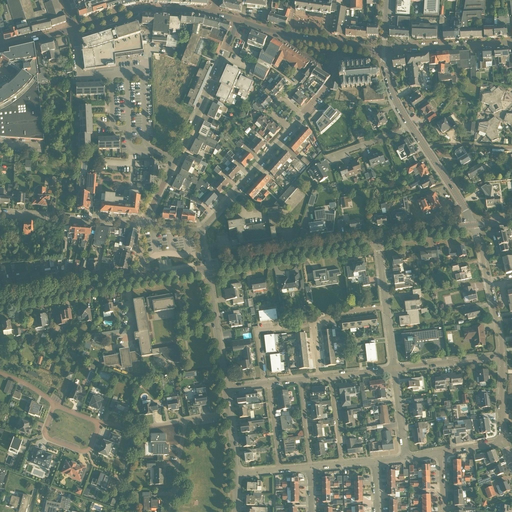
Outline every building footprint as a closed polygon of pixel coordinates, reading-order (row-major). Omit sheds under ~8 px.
[(8,5),(18,37),(30,33),(28,26),(27,26),(18,0),(9,0),(6,1),(8,5)] [(46,10),(42,0),(37,0),(38,1),(42,11),(33,13),(29,0),(18,0),(26,21),(27,20),(28,26),(30,33),(51,28),(49,19),(46,10)] [(56,1),(56,0),(42,0),(44,5),(45,5),(52,27),(66,22),(63,13),(62,14),(57,0),(56,1)] [(119,0),(72,0),(74,4),(75,8),(76,10),(77,9),(78,11),(77,12),(77,11),(77,12),(79,19),(80,19),(83,18),(83,17),(86,17),(87,16),(93,14),(93,15),(94,14),(96,14),(97,13),(99,13),(100,12),(102,12),(103,12),(103,11),(105,11),(106,11),(110,9),(111,9),(113,8),(114,8),(113,8),(115,7),(116,8),(116,7),(121,6),(119,0)] [(232,10),(235,2),(235,1),(233,0),(232,0),(226,0),(226,9),(232,10)] [(241,12),(242,0),(234,0),(235,1),(235,2),(232,10),(241,12)] [(245,0),(246,0),(245,5),(247,5),(247,8),(258,9),(258,6),(266,7),(267,0),(245,0)] [(296,0),(295,10),(323,14),(324,13),(330,14),(331,13),(332,7),(337,7),(336,7),(336,0),(296,0)] [(362,10),(362,0),(350,0),(351,10),(362,10)] [(396,0),(395,14),(410,15),(411,0),(413,1),(415,2),(418,2),(420,2),(423,2),(425,1),(424,16),(438,16),(438,17),(439,17),(439,0),(396,0)] [(463,14),(461,28),(461,30),(468,30),(468,28),(468,22),(481,21),(481,18),(481,15),(484,15),(485,2),(485,0),(465,0),(466,0),(466,1),(463,15),(463,14)] [(275,24),(285,27),(288,18),(290,10),(292,5),(279,2),(279,7),(279,10),(285,11),(283,16),(278,14),(278,17),(275,24)] [(0,27),(2,33),(4,40),(12,38),(18,37),(8,5),(5,6),(8,14),(4,16),(6,21),(3,22),(1,16),(0,16),(0,27)] [(279,10),(279,7),(272,6),(271,15),(270,14),(267,22),(275,24),(278,17),(276,16),(276,9),(279,10)] [(337,7),(332,7),(331,13),(335,13),(334,20),(344,22),(346,8),(337,7)] [(454,24),(454,28),(455,39),(457,39),(461,38),(461,30),(461,28),(463,14),(456,13),(455,21),(454,24)] [(137,22),(141,36),(145,36),(144,39),(148,39),(148,41),(152,41),(153,16),(142,15),(141,21),(137,22)] [(188,16),(181,15),(181,16),(181,18),(180,25),(179,35),(184,36),(186,27),(188,27),(189,16),(188,16)] [(481,15),(481,18),(481,21),(481,28),(483,28),(484,28),(484,38),(494,38),(494,28),(493,24),(485,24),(485,19),(484,19),(484,16),(484,15),(481,15)] [(169,17),(153,16),(152,41),(152,42),(163,45),(162,46),(166,47),(168,29),(169,17)] [(192,36),(197,17),(194,16),(189,16),(188,27),(190,27),(188,35),(192,36)] [(377,26),(378,16),(376,16),(374,16),(374,21),(372,21),(372,23),(371,23),(371,26),(367,26),(367,30),(367,36),(378,37),(378,26),(377,26)] [(494,24),(493,24),(494,28),(494,38),(503,37),(502,16),(499,16),(499,19),(497,19),(497,18),(494,18),(494,24)] [(506,16),(502,16),(503,37),(507,37),(506,25),(510,25),(510,20),(509,19),(506,19),(506,16)] [(175,50),(178,40),(179,35),(180,25),(181,18),(169,17),(168,29),(166,47),(172,47),(172,50),(175,50)] [(206,43),(210,33),(205,31),(206,27),(212,29),(212,28),(218,29),(219,21),(204,17),(197,17),(192,36),(181,62),(188,65),(196,68),(202,53),(206,43)] [(410,21),(410,18),(398,17),(397,28),(391,27),(390,27),(390,36),(408,38),(409,38),(410,21)] [(341,36),(344,22),(334,20),(334,24),(333,24),(332,26),(333,26),(332,31),(333,31),(332,33),(332,34),(341,36)] [(357,28),(358,21),(351,20),(351,24),(351,28),(346,27),(345,36),(356,37),(357,28)] [(210,33),(206,43),(208,43),(216,46),(213,53),(218,55),(220,48),(224,40),(227,32),(229,24),(219,21),(218,29),(212,28),(212,29),(210,33)] [(115,55),(143,51),(141,36),(137,22),(110,30),(114,42),(115,55)] [(430,28),(430,26),(422,26),(420,26),(420,28),(412,27),(412,37),(417,38),(416,38),(423,39),(423,38),(426,38),(426,39),(432,39),(432,38),(437,38),(437,28),(430,28)] [(367,36),(367,30),(357,28),(356,37),(363,38),(363,36),(367,36),(367,38),(367,36)] [(468,30),(461,30),(461,38),(471,38),(471,29),(471,28),(468,28),(468,30)] [(482,29),(471,29),(471,38),(482,38),(482,29)] [(83,70),(91,69),(95,69),(115,66),(115,55),(114,42),(110,30),(81,39),(83,45),(80,46),(83,70)] [(262,50),(267,38),(252,32),(247,44),(262,50)] [(264,81),(265,79),(266,77),(266,76),(269,70),(272,65),(276,58),(278,53),(283,45),(273,40),(267,38),(262,50),(258,63),(254,75),(264,81)] [(53,44),(52,40),(39,43),(41,54),(48,53),(49,52),(54,51),(58,50),(57,42),(56,42),(56,43),(53,44)] [(0,137),(43,140),(44,140),(40,106),(43,106),(41,96),(39,96),(38,84),(47,82),(47,80),(37,82),(37,81),(46,78),(37,80),(35,80),(34,76),(38,75),(33,45),(27,47),(27,46),(26,46),(26,47),(20,48),(19,48),(19,49),(13,50),(12,49),(12,50),(12,51),(9,52),(9,54),(3,55),(2,57),(1,57),(9,63),(9,62),(11,64),(14,66),(15,67),(18,69),(22,72),(18,78),(18,77),(17,77),(18,78),(14,83),(13,82),(13,83),(8,87),(8,86),(7,87),(8,87),(3,91),(2,90),(2,91),(0,92),(0,137)] [(276,58),(272,65),(278,69),(283,59),(289,63),(293,65),(292,67),(293,68),(301,57),(283,45),(278,53),(276,58)] [(502,64),(501,49),(494,50),(495,58),(498,58),(499,68),(502,67),(502,64)] [(61,58),(58,50),(54,51),(49,52),(48,53),(41,54),(42,54),(43,60),(42,60),(43,66),(47,65),(46,62),(61,58)] [(246,59),(248,53),(242,50),(240,56),(246,59)] [(492,63),(491,50),(484,50),(485,51),(483,51),(483,50),(482,50),(483,63),(478,63),(479,69),(486,69),(486,63),(492,63)] [(471,51),(459,52),(461,70),(471,69),(471,80),(476,81),(476,69),(476,60),(471,60),(471,51)] [(461,70),(459,52),(448,53),(450,65),(457,64),(458,70),(461,70)] [(438,73),(451,76),(450,65),(448,53),(437,54),(438,65),(438,68),(438,73)] [(434,70),(434,65),(438,65),(437,54),(429,56),(430,63),(429,63),(429,65),(429,70),(434,70)] [(423,64),(422,56),(407,57),(407,62),(410,87),(421,87),(418,68),(420,68),(422,69),(423,67),(423,66),(421,65),(421,64),(423,64)] [(304,70),(310,63),(301,57),(293,68),(296,70),(297,68),(300,70),(302,68),(304,70)] [(405,64),(404,58),(392,60),(393,69),(394,68),(394,72),(395,73),(396,73),(397,73),(398,73),(402,72),(401,69),(402,69),(402,67),(403,67),(404,69),(404,78),(405,78),(408,78),(406,64),(405,64)] [(369,62),(369,61),(368,61),(368,62),(365,62),(365,61),(364,61),(364,62),(360,63),(360,61),(359,61),(360,63),(355,63),(355,62),(354,62),(354,63),(350,63),(350,62),(349,62),(350,64),(346,64),(346,63),(345,63),(345,64),(340,64),(340,63),(339,63),(340,64),(338,64),(338,65),(340,65),(340,72),(339,72),(339,73),(339,74),(339,75),(340,75),(340,77),(340,78),(339,78),(339,79),(340,79),(340,80),(341,80),(342,87),(340,87),(340,88),(342,88),(342,89),(342,88),(347,87),(347,89),(348,89),(348,87),(351,87),(352,88),(352,87),(356,87),(356,88),(357,88),(357,87),(361,86),(361,87),(362,87),(362,86),(365,86),(365,87),(366,87),(366,89),(363,89),(364,102),(384,100),(383,94),(376,94),(376,88),(371,89),(371,87),(371,85),(372,85),(372,84),(371,85),(371,83),(378,83),(378,82),(378,81),(378,79),(376,80),(376,77),(377,79),(378,78),(377,77),(379,75),(380,75),(379,74),(379,72),(380,71),(379,70),(378,71),(376,69),(377,68),(376,68),(376,69),(373,69),(373,68),(372,68),(372,69),(370,69),(369,63),(371,63),(371,62),(369,62)] [(249,74),(254,75),(258,63),(254,62),(249,74)] [(211,65),(207,63),(205,67),(202,72),(199,71),(196,77),(200,79),(197,85),(203,88),(213,66),(213,67),(214,64),(212,63),(211,65)] [(302,85),(305,81),(316,68),(310,64),(302,74),(304,76),(299,82),(302,85)] [(222,85),(216,97),(221,99),(220,102),(224,103),(225,101),(232,104),(234,100),(232,99),(234,95),(231,94),(234,87),(240,90),(239,92),(243,94),(242,97),(246,99),(250,91),(252,92),(254,88),(252,87),(254,82),(241,77),(239,82),(237,81),(241,72),(237,71),(238,68),(234,67),(233,69),(228,67),(222,79),(224,80),(222,85)] [(35,80),(37,80),(46,78),(44,68),(40,69),(41,74),(38,75),(34,76),(35,80)] [(322,87),(330,77),(317,69),(312,74),(303,85),(308,89),(309,88),(314,82),(322,87)] [(451,76),(438,73),(439,82),(452,80),(452,76),(451,76)] [(282,80),(284,78),(280,74),(274,80),(282,88),(286,84),(282,80)] [(279,92),(282,88),(274,80),(270,84),(279,92)] [(104,94),(104,83),(100,84),(98,84),(93,84),(91,84),(86,84),(86,85),(84,85),(84,84),(79,84),(79,85),(77,85),(76,85),(76,96),(87,95),(87,94),(90,94),(90,95),(94,95),(94,94),(97,94),(97,95),(101,95),(101,93),(104,93),(104,95),(104,94)] [(279,92),(270,84),(267,88),(265,91),(269,95),(271,93),(275,96),(279,92)] [(195,108),(203,88),(197,85),(194,92),(190,90),(187,96),(191,98),(188,105),(195,108)] [(297,102),(303,96),(300,93),(302,92),(298,88),(294,93),(296,95),(293,98),(297,102)] [(501,101),(504,92),(501,91),(500,90),(498,88),(491,93),(494,100),(501,101)] [(263,93),(265,95),(262,100),(269,106),(272,102),(267,97),(269,95),(265,91),(262,89),(260,91),(263,93)] [(419,96),(418,95),(420,94),(418,91),(413,94),(416,99),(410,102),(415,108),(424,102),(419,96)] [(490,106),(494,100),(491,93),(482,95),(482,98),(482,99),(481,102),(490,106)] [(305,98),(303,96),(297,102),(301,106),(305,102),(307,104),(311,99),(307,96),(305,98)] [(446,96),(435,110),(440,113),(451,99),(446,96)] [(265,110),(269,106),(262,100),(260,98),(254,104),(259,109),(261,106),(265,110)] [(490,106),(489,108),(494,114),(495,112),(496,113),(498,111),(499,110),(502,110),(501,101),(494,100),(490,106)] [(210,110),(217,113),(219,110),(222,112),(226,113),(228,109),(224,106),(222,108),(220,107),(213,104),(210,110)] [(437,117),(433,112),(428,104),(419,110),(420,111),(420,112),(421,114),(422,114),(423,115),(424,115),(425,117),(426,116),(427,118),(426,119),(429,123),(433,120),(437,118),(437,117)] [(90,110),(90,107),(91,107),(90,106),(84,106),(80,106),(81,134),(79,135),(79,149),(90,149),(90,145),(89,142),(90,142),(90,138),(89,138),(89,135),(90,135),(90,134),(92,134),(91,131),(91,128),(91,124),(91,121),(91,117),(90,117),(90,114),(91,114),(91,110),(90,110)] [(317,122),(316,123),(319,130),(324,125),(326,127),(331,122),(330,121),(333,117),(336,120),(339,116),(341,114),(339,113),(340,113),(338,112),(336,110),(335,111),(329,107),(326,111),(327,112),(323,116),(326,119),(323,123),(319,120),(317,123),(317,122)] [(219,119),(221,115),(217,113),(210,110),(207,116),(214,119),(213,122),(219,125),(220,122),(218,121),(219,119)] [(379,115),(381,114),(384,113),(384,112),(379,115),(373,117),(374,118),(371,119),(372,122),(374,122),(375,121),(376,123),(378,127),(386,124),(386,123),(387,123),(387,121),(387,120),(386,120),(384,120),(384,119),(383,120),(382,116),(380,117),(379,115)] [(261,126),(267,119),(263,116),(257,122),(261,126)] [(454,123),(451,117),(445,120),(437,125),(436,126),(437,128),(439,128),(442,134),(450,129),(450,128),(452,127),(453,127),(456,125),(454,123)] [(498,130),(501,121),(498,120),(497,119),(495,117),(488,122),(490,129),(498,130)] [(271,123),(267,119),(261,126),(265,129),(272,122),(271,123)] [(215,130),(210,128),(211,125),(205,122),(202,128),(213,134),(215,130)] [(270,132),(276,125),(272,122),(265,129),(266,130),(267,128),(270,132)] [(486,134),(490,129),(488,122),(479,123),(479,127),(479,128),(478,131),(486,134)] [(275,136),(280,129),(276,125),(270,132),(275,136)] [(208,134),(213,134),(202,128),(199,134),(206,138),(208,134)] [(316,141),(312,133),(306,128),(302,133),(308,138),(310,136),(312,139),(314,142),(316,141)] [(357,139),(366,136),(363,129),(354,132),(356,135),(357,139)] [(492,142),(494,140),(495,139),(499,139),(498,130),(490,129),(486,134),(492,142)] [(308,138),(302,133),(298,138),(304,143),(308,138)] [(206,141),(216,146),(217,144),(218,143),(208,137),(206,141)] [(261,150),(266,145),(257,137),(255,139),(258,141),(255,144),(261,150)] [(119,149),(119,138),(115,138),(113,138),(108,138),(108,139),(106,139),(106,138),(102,138),(102,139),(99,139),(99,138),(98,139),(98,150),(119,149)] [(306,145),(304,143),(298,138),(293,143),(299,148),(301,146),(304,149),(305,148),(307,150),(308,151),(311,153),(313,152),(312,150),(310,148),(306,145)] [(205,149),(202,147),(203,144),(196,140),(193,146),(200,150),(204,152),(205,149)] [(412,150),(410,146),(410,145),(407,140),(400,144),(401,144),(396,147),(399,152),(403,150),(407,158),(415,153),(413,150),(412,150)] [(216,146),(206,141),(204,144),(204,145),(207,146),(215,150),(216,146)] [(298,156),(300,154),(296,151),(299,148),(293,143),(289,147),(298,156)] [(261,150),(255,144),(253,147),(250,144),(248,146),(257,154),(261,150)] [(197,155),(200,150),(193,146),(190,152),(197,155)] [(466,156),(462,149),(456,153),(460,159),(459,160),(462,166),(470,161),(466,155),(466,156)] [(249,163),(254,158),(245,150),(243,152),(240,155),(243,157),(243,158),(249,163)] [(294,159),(285,151),(281,156),(287,162),(289,159),(293,161),(294,159)] [(385,162),(382,153),(372,157),(372,156),(368,157),(371,166),(385,162)] [(234,160),(232,158),(227,154),(224,158),(231,164),(227,167),(231,170),(236,175),(241,170),(232,162),(234,160)] [(287,162),(281,156),(277,161),(289,172),(290,170),(288,168),(290,165),(287,162)] [(307,166),(310,163),(308,161),(304,157),(301,160),(307,166)] [(196,166),(193,165),(194,162),(194,161),(187,158),(184,164),(191,167),(194,169),(196,166)] [(249,163),(243,158),(241,160),(238,158),(236,160),(245,168),(249,163)] [(289,172),(277,161),(272,166),(278,171),(282,175),(284,177),(287,174),(289,172)] [(352,176),(358,174),(357,171),(361,170),(358,161),(353,163),(351,164),(353,169),(350,170),(352,176)] [(151,170),(159,171),(160,164),(144,162),(143,167),(151,168),(151,170)] [(326,175),(323,170),(325,169),(322,163),(312,168),(314,172),(320,183),(328,178),(327,177),(328,177),(326,174),(326,175)] [(420,168),(419,166),(420,166),(418,163),(414,165),(406,169),(408,174),(413,172),(416,176),(419,174),(422,178),(429,174),(427,170),(426,168),(424,165),(420,168)] [(188,173),(191,167),(184,164),(181,170),(188,173)] [(480,165),(476,167),(472,170),(473,172),(468,175),(470,179),(477,175),(480,181),(485,178),(484,175),(483,175),(482,173),(484,172),(480,165)] [(277,179),(278,177),(275,174),(278,171),(272,166),(268,171),(277,179)] [(347,171),(345,166),(343,167),(343,166),(339,168),(343,180),(347,178),(352,176),(350,170),(347,171)] [(156,178),(159,179),(159,171),(151,170),(151,173),(143,172),(142,177),(156,178)] [(236,175),(231,170),(228,173),(225,170),(223,172),(232,180),(236,175)] [(78,191),(77,209),(88,210),(88,206),(90,206),(90,202),(89,202),(89,194),(93,194),(93,195),(95,195),(96,174),(88,174),(86,192),(78,191)] [(274,192),(276,190),(271,186),(273,183),(264,175),(260,180),(266,185),(274,192)] [(156,178),(142,177),(139,176),(139,181),(147,182),(147,185),(155,186),(156,178)] [(188,184),(189,182),(186,180),(185,180),(185,179),(178,176),(175,182),(186,187),(188,184)] [(224,189),(229,184),(220,176),(218,178),(221,180),(219,183),(224,189)] [(198,184),(199,182),(197,181),(192,179),(188,177),(186,180),(189,182),(197,186),(197,185),(198,184)] [(429,181),(428,178),(420,182),(420,183),(423,189),(429,186),(430,188),(435,186),(432,179),(429,181)] [(199,182),(198,184),(200,185),(202,187),(203,186),(207,190),(209,187),(207,185),(202,181),(200,179),(199,182)] [(261,190),(266,185),(260,180),(256,185),(261,190)] [(186,187),(175,182),(172,188),(179,191),(181,188),(185,190),(186,187)] [(224,189),(219,183),(216,186),(213,183),(211,185),(220,194),(224,189)] [(276,234),(282,233),(278,208),(282,208),(282,206),(298,188),(293,184),(274,206),(274,209),(267,210),(268,215),(270,223),(267,224),(246,227),(245,220),(228,223),(231,240),(235,239),(236,240),(238,242),(239,242),(239,245),(244,244),(244,243),(272,239),(277,239),(276,234)] [(257,195),(261,190),(256,185),(251,189),(257,195)] [(481,188),(484,194),(486,196),(485,197),(487,208),(487,207),(494,206),(494,207),(495,207),(494,204),(501,203),(501,202),(501,203),(500,198),(494,198),(492,195),(493,194),(493,186),(487,186),(486,185),(481,188)] [(9,204),(9,198),(3,198),(4,193),(0,192),(1,188),(0,188),(0,203),(3,204),(3,203),(4,203),(4,204),(7,204),(7,203),(9,204)] [(32,199),(32,205),(37,205),(37,206),(41,206),(46,207),(47,201),(49,201),(49,197),(44,197),(45,188),(39,188),(38,197),(34,196),(33,199),(32,199)] [(253,200),(257,195),(251,189),(247,194),(253,200)] [(139,194),(138,194),(138,193),(137,192),(129,191),(129,190),(124,190),(123,195),(105,193),(104,201),(102,200),(102,204),(101,204),(100,212),(109,213),(112,214),(112,213),(127,215),(130,216),(130,215),(131,215),(137,216),(138,212),(140,197),(138,197),(139,194)] [(213,203),(217,198),(209,190),(204,194),(213,203)] [(23,205),(24,196),(17,195),(17,193),(12,193),(12,198),(17,198),(17,204),(20,204),(20,205),(23,205)] [(209,207),(213,203),(204,194),(199,200),(205,205),(209,207)] [(433,211),(441,207),(441,206),(440,204),(439,203),(437,198),(438,197),(437,194),(435,194),(418,201),(423,213),(431,210),(431,209),(432,209),(433,211)] [(400,215),(392,216),(393,219),(397,218),(397,223),(397,222),(404,221),(404,222),(407,221),(406,214),(410,213),(408,206),(407,197),(403,198),(403,200),(404,206),(405,208),(402,208),(402,209),(399,209),(400,215)] [(180,209),(181,202),(178,201),(177,208),(171,207),(171,209),(170,209),(169,220),(176,221),(177,209),(177,208),(180,209)] [(391,225),(389,213),(388,208),(386,208),(386,213),(382,214),(383,218),(378,218),(377,215),(373,216),(373,223),(375,222),(375,225),(378,225),(378,226),(384,225),(384,226),(385,226),(384,225),(390,224),(390,225),(391,225)] [(309,224),(310,233),(324,230),(324,229),(327,229),(327,233),(333,232),(335,211),(325,210),(315,212),(316,221),(314,221),(314,223),(309,224)] [(364,225),(363,221),(359,221),(350,223),(350,225),(351,230),(351,231),(355,230),(360,229),(360,225),(364,225),(364,224),(364,225)] [(33,232),(33,223),(27,222),(27,223),(24,223),(23,231),(23,235),(30,235),(30,232),(33,232)] [(105,243),(108,233),(109,228),(96,227),(95,232),(93,240),(94,240),(105,243)] [(504,228),(503,227),(496,228),(497,235),(498,239),(498,242),(508,240),(510,240),(509,237),(511,237),(511,236),(510,232),(508,232),(507,227),(504,228)] [(136,231),(130,230),(122,229),(122,230),(122,235),(122,237),(124,238),(128,238),(134,240),(136,231)] [(132,249),(134,240),(128,238),(126,244),(123,243),(122,246),(119,246),(118,248),(125,250),(126,247),(132,249)] [(103,248),(105,243),(94,240),(93,245),(103,248)] [(507,240),(508,240),(498,242),(499,246),(500,246),(501,252),(508,251),(507,244),(508,244),(507,240)] [(129,262),(130,260),(129,259),(130,256),(129,256),(130,251),(125,250),(118,248),(114,247),(113,252),(119,253),(117,261),(120,261),(128,263),(129,262)] [(464,248),(464,247),(457,249),(458,252),(451,253),(451,250),(451,249),(446,250),(447,250),(447,257),(451,256),(459,255),(459,258),(467,256),(465,251),(466,251),(465,248),(464,248)] [(429,260),(429,259),(432,258),(431,258),(436,257),(435,251),(421,254),(422,260),(424,259),(425,261),(429,260)] [(511,256),(503,259),(504,266),(511,264),(511,256)] [(98,267),(99,267),(97,257),(94,258),(95,264),(89,264),(91,273),(91,272),(92,273),(94,273),(94,272),(98,271),(98,267)] [(393,273),(398,273),(401,272),(400,265),(403,264),(402,257),(393,258),(393,262),(392,262),(393,269),(392,269),(393,273)] [(128,266),(129,264),(128,264),(128,263),(120,261),(120,265),(115,265),(115,264),(112,264),(112,269),(119,268),(127,270),(128,266)] [(366,275),(365,271),(364,263),(353,265),(354,274),(362,273),(362,276),(362,280),(364,280),(369,279),(368,275),(366,275)] [(459,269),(458,264),(451,265),(453,272),(457,270),(458,272),(460,272),(461,273),(462,273),(460,274),(460,276),(458,276),(458,275),(456,276),(457,281),(461,281),(472,278),(470,272),(468,273),(467,267),(461,268),(461,269),(459,269)] [(31,282),(39,281),(38,274),(39,273),(42,273),(42,272),(41,266),(37,266),(38,271),(30,273),(30,275),(31,282)] [(323,270),(314,272),(314,273),(316,286),(322,285),(322,283),(336,280),(335,275),(340,274),(339,270),(324,272),(323,270)] [(6,280),(5,275),(4,272),(0,272),(0,277),(3,277),(3,280),(2,281),(3,287),(8,286),(8,287),(10,286),(11,286),(10,279),(6,280)] [(16,277),(16,272),(12,272),(12,275),(13,282),(16,281),(17,285),(26,283),(25,277),(24,273),(19,274),(19,276),(16,277)] [(279,289),(282,289),(282,290),(282,291),(287,290),(289,289),(289,291),(294,291),(294,289),(298,288),(299,291),(304,290),(303,279),(299,280),(299,279),(298,274),(291,276),(292,281),(288,282),(287,279),(281,281),(282,284),(281,285),(279,285),(279,289)] [(405,287),(404,275),(394,276),(395,290),(413,287),(413,282),(408,283),(409,286),(405,287)] [(253,291),(266,289),(264,279),(259,280),(259,281),(252,283),(253,291)] [(237,298),(235,289),(241,288),(241,283),(230,285),(231,289),(225,290),(226,301),(233,299),(234,305),(244,303),(243,297),(237,298)] [(472,293),(471,287),(465,289),(465,292),(467,292),(470,301),(477,300),(475,292),(472,293)] [(407,312),(417,310),(416,306),(420,306),(419,298),(422,297),(421,290),(418,290),(413,291),(413,297),(404,298),(406,312),(407,312)] [(133,301),(138,333),(134,334),(135,341),(138,340),(140,354),(139,354),(139,352),(129,353),(128,349),(119,350),(120,355),(109,356),(111,366),(121,364),(122,369),(132,368),(131,363),(140,361),(139,356),(141,356),(141,357),(147,357),(147,356),(160,354),(160,349),(151,350),(144,307),(147,307),(148,310),(153,309),(154,313),(174,309),(172,298),(172,294),(146,299),(147,303),(144,304),(143,299),(133,301)] [(104,308),(105,312),(103,312),(104,317),(111,316),(110,313),(113,312),(113,314),(115,313),(116,317),(119,317),(119,309),(117,309),(116,304),(112,305),(112,304),(105,305),(105,308),(104,308)] [(468,320),(481,317),(480,313),(479,313),(478,310),(479,309),(478,306),(473,307),(473,311),(469,312),(468,308),(464,309),(465,313),(464,313),(465,317),(467,316),(468,320)] [(87,310),(86,307),(80,308),(81,311),(78,311),(79,317),(82,317),(82,320),(85,319),(86,322),(92,321),(90,309),(87,310)] [(58,325),(65,324),(65,321),(69,320),(68,318),(71,318),(70,309),(65,310),(65,312),(59,313),(60,316),(56,317),(58,325)] [(277,320),(276,309),(275,309),(275,310),(268,311),(267,310),(269,321),(269,320),(277,319),(277,320)] [(231,322),(231,327),(242,326),(241,320),(238,321),(237,315),(240,314),(240,310),(233,311),(234,315),(228,316),(229,323),(231,322)] [(269,321),(267,310),(267,311),(259,312),(259,311),(259,312),(261,322),(261,321),(269,320),(269,321)] [(420,324),(418,311),(418,310),(417,310),(407,312),(408,316),(399,317),(400,326),(411,325),(420,324)] [(35,329),(42,328),(42,331),(46,330),(45,327),(45,326),(49,325),(48,320),(44,321),(43,315),(42,315),(42,316),(40,317),(36,318),(36,321),(33,321),(33,322),(34,322),(35,329)] [(371,326),(377,326),(378,326),(377,316),(369,317),(371,326)] [(362,318),(364,327),(369,327),(371,326),(369,317),(362,318)] [(350,329),(357,328),(356,318),(349,319),(350,329)] [(357,328),(364,327),(362,318),(356,318),(357,328)] [(343,330),(350,329),(349,319),(341,320),(343,330)] [(4,335),(12,334),(11,330),(10,321),(2,322),(4,335)] [(485,345),(483,326),(472,328),(463,329),(464,341),(474,339),(475,347),(482,346),(482,347),(483,347),(483,346),(485,345)] [(85,343),(83,349),(89,351),(90,349),(91,345),(94,337),(120,333),(121,335),(126,334),(126,329),(122,330),(120,330),(115,331),(88,335),(85,343)] [(323,338),(333,337),(332,330),(322,331),(323,338)] [(437,331),(412,333),(401,334),(402,341),(404,341),(406,354),(412,353),(416,353),(416,352),(415,347),(416,347),(415,346),(418,346),(417,342),(438,340),(438,338),(437,331)] [(296,341),(306,340),(305,333),(295,334),(296,341)] [(275,343),(274,335),(275,335),(264,336),(264,337),(265,336),(266,344),(265,344),(265,345),(276,343),(275,343)] [(324,345),(334,344),(333,337),(323,338),(324,345)] [(251,358),(250,349),(251,349),(249,340),(233,342),(234,351),(243,350),(244,359),(251,358)] [(297,348),(307,347),(306,340),(296,341),(297,348)] [(276,352),(275,344),(276,343),(265,345),(266,345),(267,353),(266,353),(277,352),(277,351),(276,352)] [(325,352),(334,351),(334,344),(324,345),(325,352)] [(376,352),(375,344),(376,344),(365,345),(366,345),(367,353),(366,353),(377,352),(376,352)] [(181,363),(177,346),(160,349),(160,354),(162,354),(164,358),(168,361),(172,363),(176,363),(181,363)] [(298,355),(307,354),(307,347),(297,348),(298,355)] [(325,359),(335,358),(334,351),(325,352),(325,359)] [(377,360),(376,352),(377,352),(366,353),(367,353),(368,361),(367,361),(367,362),(378,360),(377,360)] [(281,363),(280,355),(281,355),(280,354),(270,356),(271,356),(272,364),(271,364),(281,363)] [(298,362),(308,361),(307,354),(298,355),(298,362)] [(237,371),(253,369),(251,358),(244,359),(245,363),(236,364),(237,371)] [(326,366),(328,366),(336,365),(335,358),(325,359),(326,366)] [(299,369),(307,368),(309,368),(308,361),(298,362),(299,369)] [(282,371),(281,363),(271,364),(272,364),(272,372),(272,373),(282,371)] [(489,382),(488,370),(480,371),(476,371),(476,378),(479,378),(479,383),(484,383),(489,382)] [(71,381),(74,374),(66,371),(63,378),(71,381)] [(455,376),(455,374),(448,375),(450,389),(450,391),(454,390),(454,388),(453,388),(453,384),(462,383),(461,376),(455,376)] [(450,389),(448,375),(440,376),(440,378),(434,379),(435,387),(436,390),(444,389),(444,385),(447,385),(447,386),(448,386),(449,389),(450,389)] [(419,390),(418,387),(423,387),(422,378),(411,379),(412,382),(407,383),(408,389),(413,388),(413,391),(419,390)] [(376,390),(385,389),(386,389),(385,380),(370,382),(370,387),(371,391),(375,390),(376,390)] [(10,395),(14,383),(8,381),(4,392),(10,395)] [(355,387),(355,384),(345,386),(345,385),(339,385),(340,394),(341,394),(342,407),(350,406),(349,395),(356,394),(359,393),(361,392),(361,387),(355,387)] [(80,387),(80,386),(77,385),(76,386),(75,387),(74,387),(72,391),(71,391),(70,395),(69,399),(77,402),(77,400),(81,401),(84,395),(80,394),(81,389),(80,389),(80,387)] [(326,395),(325,387),(317,388),(312,388),(313,393),(310,394),(311,404),(316,403),(319,403),(318,395),(326,395)] [(206,398),(205,395),(206,395),(205,388),(196,390),(196,395),(193,396),(194,401),(193,402),(192,403),(192,404),(193,405),(194,405),(199,405),(200,405),(207,404),(206,401),(207,401),(208,401),(208,400),(208,399),(207,398),(206,398)] [(378,399),(386,398),(385,389),(376,390),(378,399)] [(19,400),(21,395),(22,394),(14,391),(12,397),(19,400)] [(290,409),(288,391),(278,392),(279,397),(279,399),(278,400),(279,410),(290,409)] [(485,395),(485,391),(478,392),(478,395),(476,396),(477,404),(481,404),(482,408),(490,407),(488,395),(485,395)] [(238,404),(246,403),(251,402),(250,398),(254,398),(258,397),(257,392),(244,394),(244,396),(237,397),(238,404)] [(104,408),(107,399),(90,393),(87,401),(91,403),(89,407),(92,408),(92,409),(95,410),(95,409),(99,411),(100,406),(104,408)] [(179,410),(178,407),(181,407),(179,396),(177,397),(175,397),(171,398),(172,401),(167,402),(168,410),(171,409),(171,411),(179,410)] [(125,417),(128,408),(116,403),(117,399),(113,397),(110,407),(113,408),(112,412),(125,417)] [(39,418),(41,413),(40,413),(42,407),(36,405),(37,404),(31,402),(30,406),(31,407),(28,414),(34,416),(39,418)] [(151,405),(150,404),(143,405),(143,409),(142,409),(143,412),(144,412),(144,415),(152,414),(152,411),(154,411),(157,410),(156,404),(151,405)] [(247,417),(251,416),(250,412),(253,412),(252,409),(252,405),(251,405),(246,406),(246,409),(239,410),(240,418),(247,417)] [(323,419),(321,405),(312,406),(313,416),(312,416),(312,420),(323,419)] [(422,412),(421,405),(417,406),(410,406),(410,411),(413,411),(414,417),(422,416),(422,412)] [(388,415),(387,406),(373,408),(373,410),(374,414),(374,417),(388,415)] [(293,429),(292,424),(292,420),(291,412),(281,413),(282,417),(280,417),(281,425),(283,424),(283,426),(282,426),(283,431),(283,430),(293,429)] [(352,413),(352,412),(350,413),(343,414),(344,417),(345,424),(350,424),(350,427),(356,426),(355,419),(353,419),(352,413)] [(483,419),(482,414),(477,415),(471,416),(471,417),(471,420),(477,420),(480,420),(481,425),(478,426),(478,429),(479,434),(482,433),(482,434),(490,433),(489,424),(489,419),(483,419)] [(389,424),(388,415),(374,417),(375,420),(380,420),(381,425),(389,424)] [(264,423),(263,418),(255,420),(254,419),(251,420),(248,420),(248,424),(241,425),(242,433),(250,432),(254,431),(253,424),(264,423)] [(29,426),(29,424),(28,423),(28,421),(22,419),(18,431),(25,434),(26,433),(30,435),(32,430),(28,429),(28,428),(28,426),(29,426)] [(458,426),(457,421),(454,422),(454,427),(455,437),(459,437),(459,434),(466,433),(465,426),(458,426)] [(424,443),(423,439),(422,429),(428,429),(427,422),(415,424),(416,430),(413,430),(413,436),(415,435),(416,444),(424,443)] [(321,429),(321,425),(313,426),(314,437),(322,437),(321,429)] [(455,437),(454,427),(443,428),(444,435),(451,434),(451,438),(455,437)] [(390,432),(383,433),(382,433),(383,442),(391,440),(390,432)] [(118,444),(120,437),(111,434),(109,441),(108,443),(103,441),(98,454),(107,457),(109,453),(110,453),(111,449),(110,449),(112,444),(112,442),(118,444)] [(164,445),(164,442),(165,442),(165,434),(151,434),(151,443),(153,443),(153,455),(157,455),(167,455),(166,451),(168,451),(168,445),(164,445)] [(244,447),(251,447),(251,446),(255,446),(255,441),(254,438),(259,438),(258,434),(248,435),(249,438),(243,439),(244,447)] [(297,452),(296,441),(295,437),(288,438),(288,442),(284,443),(284,447),(286,446),(286,451),(285,451),(286,455),(290,454),(290,455),(291,455),(291,454),(294,454),(293,453),(297,452)] [(23,454),(25,450),(20,448),(22,442),(13,438),(9,449),(13,450),(12,453),(17,455),(18,452),(23,454)] [(317,457),(325,456),(324,444),(333,443),(332,439),(321,440),(316,441),(317,444),(315,445),(317,457)] [(357,441),(357,439),(352,440),(347,440),(349,454),(363,452),(362,447),(361,440),(357,441)] [(383,451),(394,449),(392,440),(391,440),(383,442),(382,442),(383,446),(378,446),(379,451),(383,451)] [(40,455),(42,450),(36,448),(34,452),(33,452),(29,462),(41,467),(41,466),(42,464),(49,467),(52,459),(50,458),(51,456),(45,453),(44,456),(40,455)] [(257,453),(256,450),(249,450),(249,454),(245,454),(246,462),(249,462),(250,462),(254,461),(254,459),(253,454),(257,453)] [(499,461),(495,451),(488,454),(485,454),(474,456),(475,461),(484,459),(486,466),(491,464),(499,461)] [(71,463),(66,461),(62,471),(67,473),(66,475),(71,477),(72,475),(82,478),(86,467),(80,465),(79,466),(76,465),(71,463)] [(498,467),(497,465),(488,468),(489,470),(490,474),(496,472),(498,476),(503,474),(500,466),(498,467)] [(154,480),(154,485),(163,485),(163,470),(154,470),(154,480)] [(118,482),(110,479),(105,477),(106,476),(100,474),(98,481),(93,479),(91,484),(96,486),(97,485),(101,487),(101,488),(106,490),(108,486),(116,489),(118,482)] [(322,478),(322,485),(330,484),(334,484),(339,484),(342,484),(342,477),(338,477),(338,481),(334,481),(330,481),(330,478),(322,478)] [(491,482),(490,478),(482,481),(481,478),(478,479),(478,483),(479,486),(480,486),(483,485),(490,482),(491,482)] [(462,482),(470,481),(470,479),(454,479),(454,485),(459,485),(459,488),(454,489),(459,489),(466,489),(465,485),(462,485),(462,482)] [(261,487),(261,481),(258,481),(258,484),(256,484),(257,484),(248,483),(247,491),(252,491),(253,491),(254,491),(254,494),(261,494),(262,491),(257,491),(257,487),(261,487)] [(488,499),(496,496),(490,482),(483,485),(488,499)] [(501,496),(502,496),(503,495),(504,494),(503,493),(510,491),(507,482),(500,485),(496,486),(498,490),(500,495),(500,496),(501,496)] [(454,499),(463,498),(463,491),(473,491),(473,488),(466,489),(459,489),(459,492),(454,492),(454,499)] [(400,498),(400,492),(404,492),(404,489),(388,489),(388,496),(390,496),(390,498),(396,498),(400,498)] [(151,499),(151,493),(142,493),(142,497),(143,497),(143,511),(142,511),(151,511),(151,509),(159,509),(159,500),(153,500),(153,499),(151,499)] [(261,494),(254,494),(253,497),(247,497),(247,505),(254,505),(254,499),(261,499),(262,494),(261,494)] [(25,511),(30,497),(23,495),(22,499),(12,497),(9,507),(11,508),(13,508),(16,509),(17,508),(19,509),(18,511),(25,511)] [(54,508),(55,503),(46,501),(43,511),(54,511),(56,509),(57,509),(54,508)]
